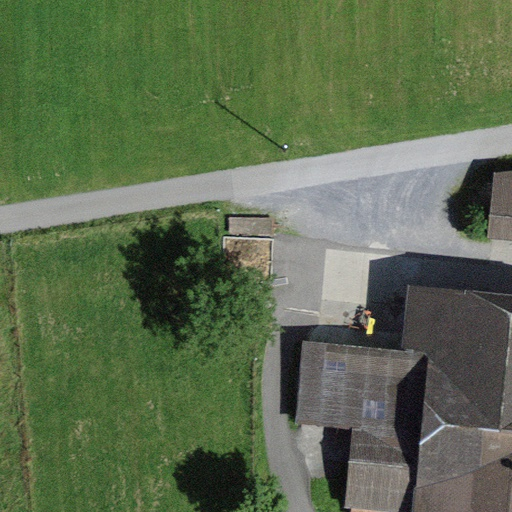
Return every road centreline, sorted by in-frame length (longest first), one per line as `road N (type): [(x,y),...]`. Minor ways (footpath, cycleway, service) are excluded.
road 1 (unclassified): [(0,224),(311,194),(511,147)]
road 2 (track): [(311,194),(273,387),(292,497),(304,511)]
